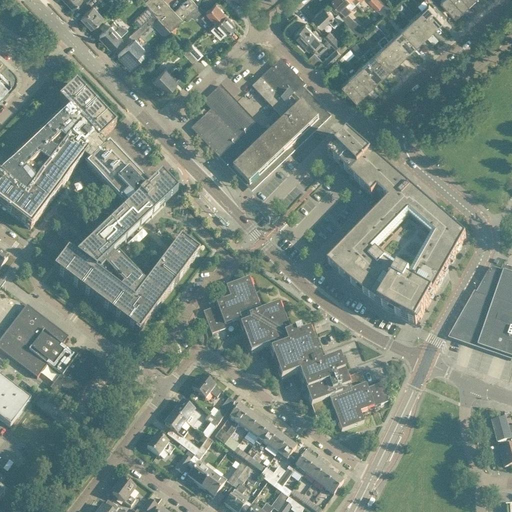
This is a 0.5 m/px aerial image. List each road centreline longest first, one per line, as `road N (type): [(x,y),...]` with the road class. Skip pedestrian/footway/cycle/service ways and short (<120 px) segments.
road 1 (tertiary): [(426,362),(485,237),(477,220),(408,157),(404,128),(511,28)]
road 2 (residential): [(426,362),(308,290),(155,130)]
road 3 (residential): [(263,27),(361,128),(511,0)]
road 4 (residential): [(0,233),(22,252),(39,292),(166,388)]
road 5 (residential): [(372,476),(196,354)]
road 6 (residential): [(155,130),(263,27)]
road 7 (tertiary): [(372,476),(426,362)]
road 8 (residential): [(155,130),(71,42)]
